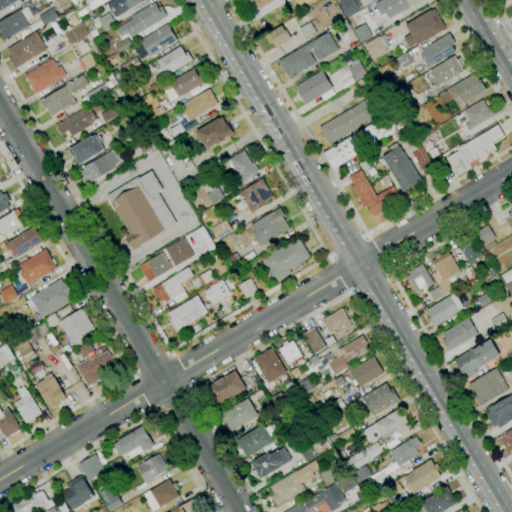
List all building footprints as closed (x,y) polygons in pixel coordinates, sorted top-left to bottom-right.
[(18,0),(0,10),(0,0),(18,0)] [(109,0),(91,10),(88,4),(89,3),(87,0),(109,0)] [(144,0),(127,11),(120,0),(144,0)] [(259,9),(253,0),(274,0),(262,8),(262,7),(259,9)] [(346,17),(338,3),(343,0),(357,0),(361,7),(359,8),(359,9),(346,17)] [(421,0),(408,8),(409,8),(389,19),(386,13),(381,16),(375,4),(381,0),(421,0)] [(131,38),(128,33),(121,37),(116,29),(133,19),(131,17),(155,2),(158,8),(162,6),(168,16),(131,38)] [(3,41),(0,34),(0,27),(1,27),(0,25),(0,20),(14,13),(14,14),(20,10),(21,10),(27,7),(34,18),(27,22),(30,26),(3,41)] [(44,26),(38,16),(52,7),(58,17),(44,26)] [(80,17),(77,12),(84,7),(88,13),(80,17)] [(409,47),(403,38),(411,34),(405,25),(431,10),(434,8),(445,27),(442,29),(443,30),(418,46),(416,43),(409,47)] [(106,31),(98,19),(109,12),(116,24),(106,31)] [(341,37),(336,29),(335,29),(336,30),(334,32),(331,28),(346,19),(352,31),(341,37)] [(306,40),(299,28),(310,22),(317,33),(306,40)] [(71,45),(64,34),(82,23),(89,34),(71,45)] [(150,57),(140,40),(168,24),(178,40),(150,57)] [(361,43),(354,31),(365,24),(372,36),(361,43)] [(276,48),(273,43),(270,44),(265,35),(284,25),(292,39),(276,48)] [(15,69),(9,59),(12,57),(7,49),(36,32),(47,50),(15,69)] [(290,81),(284,71),(283,72),(282,69),(283,68),(279,62),(328,32),(338,49),(318,61),(313,52),(314,51),(313,49),(309,51),(315,63),(302,71),(303,72),(295,77),(290,81)] [(427,68),(420,56),(423,54),(421,50),(449,33),(455,43),(451,46),(455,52),(435,64),(427,68)] [(373,60),(364,45),(378,36),(379,38),(384,34),(391,45),(385,48),(387,51),(373,60)] [(118,53),(115,46),(128,38),(131,46),(118,53)] [(162,78),(157,70),(161,67),(157,60),(164,56),(181,46),(185,53),(187,51),(193,60),(166,76),(162,78)] [(401,69),(395,59),(407,52),(413,62),(401,69)] [(84,71),(77,60),(89,53),(96,64),(84,71)] [(440,86),(430,70),(454,56),(456,60),(459,58),(464,65),(461,67),(463,71),(455,76),(455,77),(440,86)] [(119,68),(136,57),(142,67),(124,77),(119,68)] [(345,89),(341,82),(352,75),(348,68),(352,65),(350,63),(357,58),(367,74),(356,81),(356,82),(345,89)] [(35,94),(24,76),(37,68),(37,67),(39,66),(48,61),(48,60),(50,59),(51,60),(53,59),(58,68),(60,66),(66,76),(35,94)] [(170,101),(166,94),(167,93),(166,92),(165,92),(162,87),(169,83),(172,88),(173,90),(174,89),(170,82),(194,68),(198,75),(200,74),(205,82),(179,98),(178,96),(170,101)] [(306,105),(295,87),(322,71),(333,88),(306,105)] [(463,104),(459,97),(454,99),(448,88),(475,73),(479,80),(480,79),(487,90),(463,104)] [(51,117),(47,109),(45,110),(39,101),(44,98),(44,99),(68,85),(67,84),(71,81),(71,82),(83,75),(88,84),(70,95),(75,103),(51,117)] [(90,102),(85,94),(101,85),(102,86),(103,84),(107,90),(104,91),(105,93),(90,102)] [(404,113),(392,93),(402,87),(414,107),(404,113)] [(190,121),(181,106),(209,89),(219,104),(190,121)] [(330,144),(319,127),(367,99),(367,100),(374,96),(380,105),(373,110),(377,116),(330,144)] [(468,131),(465,125),(469,122),(463,111),(482,100),(487,108),(490,105),(496,115),(468,131)] [(444,120),(441,115),(442,114),(441,113),(444,111),(443,110),(453,104),(458,113),(448,119),(448,118),(444,120)] [(72,137),(68,131),(61,135),(56,126),(68,119),(89,106),(97,120),(91,123),(92,124),(72,137)] [(105,123),(101,115),(112,108),(117,116),(105,123)] [(430,161),(434,159),(439,168),(426,176),(400,133),(397,135),(395,132),(333,169),(324,153),(398,108),(430,161)] [(207,150),(196,132),(219,118),(219,119),(222,117),(227,126),(229,125),(234,134),(226,138),(226,139),(218,145),(217,144),(207,150)] [(169,129),(172,136),(183,130),(179,124),(169,129)] [(457,176),(446,158),(459,151),(457,149),(498,125),(505,137),(493,144),(496,149),(490,153),(492,157),(487,160),(486,158),(480,162),(480,163),(472,168),(471,168),(457,176)] [(143,155),(139,149),(135,151),(129,143),(146,132),(155,148),(143,155)] [(422,143),(419,137),(427,133),(430,139),(422,143)] [(77,165),(72,157),(73,156),(69,149),(92,136),(93,136),(96,135),(104,149),(101,151),(102,152),(80,165),(79,163),(77,165)] [(170,151),(166,144),(174,139),(178,146),(170,151)] [(403,192),(386,163),(383,165),(380,160),(383,159),(382,157),(388,153),(386,149),(396,143),(399,147),(400,146),(408,160),(409,160),(422,181),(403,192)] [(87,183),(80,171),(83,170),(82,168),(116,148),(125,163),(91,182),(90,181),(87,183)] [(238,184),(233,175),(237,172),(229,159),(244,150),(252,163),(254,162),(258,170),(256,171),(257,172),(238,184)] [(375,195),(360,170),(348,177),(352,185),(351,186),(369,218),(400,200),(391,186),(375,195)] [(134,250),(126,236),(129,234),(111,203),(112,203),(107,195),(139,176),(140,178),(152,171),(163,190),(158,192),(176,223),(139,246),(139,247),(134,250)] [(252,213),(248,206),(248,207),(243,200),(244,199),(240,192),(262,179),(273,197),(267,201),(266,200),(263,202),(265,205),(252,213)] [(212,205),(206,195),(210,192),(205,185),(210,181),(215,189),(218,188),(224,197),(212,205)] [(0,213),(0,192),(3,196),(6,194),(11,201),(7,203),(9,207),(0,213)] [(260,247),(252,234),(255,232),(251,225),(260,219),(280,207),(285,216),(283,217),(290,229),(260,247)] [(511,207),(503,212),(511,228),(511,207)] [(2,236),(0,232),(0,219),(17,209),(25,222),(2,236)] [(217,241),(210,229),(226,220),(233,232),(217,241)] [(484,245),(478,236),(476,237),(474,233),(487,225),(495,238),(484,245)] [(14,258),(11,253),(12,252),(10,249),(7,251),(4,246),(7,244),(7,243),(34,226),(44,242),(19,257),(18,256),(14,258)] [(195,230),(202,241),(208,237),(201,226),(195,230)] [(470,266),(456,243),(470,235),(482,255),(473,261),(474,263),(470,266)] [(277,282),(271,271),(272,270),(269,272),(262,260),(264,258),(264,257),(299,237),(310,257),(290,269),(292,273),(277,282)] [(148,282),(139,266),(162,253),(167,262),(171,260),(165,249),(184,238),(194,256),(148,282)] [(28,285),(25,278),(23,279),(22,276),(23,276),(21,273),(24,272),(19,265),(45,249),(57,268),(28,285)] [(438,287),(437,286),(438,285),(431,274),(436,271),(435,270),(436,270),(435,267),(434,268),(431,264),(433,263),(431,261),(435,258),(434,257),(436,256),(435,254),(438,252),(439,254),(441,256),(448,251),(460,271),(449,278),(450,279),(453,277),(457,283),(453,286),(455,289),(444,296),(438,287)] [(232,271),(225,259),(236,253),(243,264),(232,271)] [(415,294),(405,277),(410,274),(409,272),(421,264),(422,266),(423,265),(434,283),(426,288),(425,287),(421,289),(422,290),(415,294)] [(470,280),(464,270),(471,266),(474,270),(476,268),(480,274),(470,280)] [(177,304),(173,298),(165,302),(164,300),(162,301),(160,298),(157,299),(153,292),(154,291),(152,289),(158,285),(158,286),(175,276),(175,275),(188,268),(193,276),(180,284),(185,291),(184,292),(187,297),(177,304)] [(203,286),(197,277),(209,270),(214,279),(203,286)] [(246,299),(238,285),(250,278),(258,292),(246,299)] [(42,318),(35,307),(31,309),(26,301),(30,299),(30,298),(61,279),(64,284),(69,292),(68,293),(72,300),(42,318)] [(203,291),(211,306),(229,295),(221,281),(203,291)] [(7,303),(0,292),(11,285),(18,296),(7,303)] [(444,296),(434,301),(428,292),(438,287),(444,296)] [(481,307),(476,298),(487,292),(492,301),(481,307)] [(434,327),(429,320),(431,319),(426,310),(449,296),(455,293),(464,308),(458,311),(459,312),(434,327)] [(178,330),(176,330),(173,325),(173,322),(168,313),(197,295),(207,312),(178,330)] [(74,347),(72,343),(59,322),(82,308),(91,324),(92,324),(94,327),(93,328),(94,329),(82,336),(85,341),(74,347)] [(214,312),(217,317),(222,314),(219,309),(214,312)] [(336,329),(334,330),(334,329),(328,333),(321,321),(342,309),(352,327),(339,334),(336,329)] [(31,344),(24,333),(45,321),(44,319),(54,313),(58,320),(57,324),(49,329),(51,332),(39,339),(31,344)] [(497,333),(490,320),(503,313),(510,325),(497,333)] [(449,352),(442,341),(445,339),(442,333),(468,317),(478,334),(449,352)] [(315,354),(303,334),(314,327),(326,348),(315,354)] [(335,375),(330,367),(320,374),(317,368),(322,365),(322,364),(316,355),(328,349),(336,345),(339,349),(362,335),(367,344),(366,345),(370,351),(359,357),(357,355),(346,362),(348,367),(335,375)] [(329,346),(325,340),(332,336),(336,342),(329,346)] [(468,378),(466,376),(464,377),(454,359),(472,348),(473,350),(491,339),(500,355),(482,366),(475,370),(477,372),(468,378)] [(25,363),(16,347),(27,340),(36,356),(25,363)] [(292,367),(290,363),(288,365),(279,349),(284,346),(282,343),(286,341),(288,344),(293,341),(303,358),(296,362),(295,360),(294,361),(296,364),(292,367)] [(77,348),(89,342),(95,353),(83,359),(77,348)] [(0,347),(5,344),(10,351),(14,358),(0,367),(0,347)] [(268,384),(253,359),(272,348),(286,372),(268,384)] [(87,387),(75,367),(78,365),(89,358),(91,360),(93,359),(93,358),(96,356),(96,357),(107,351),(115,364),(98,373),(101,379),(87,387)] [(310,369),(306,362),(309,360),(309,359),(315,356),(320,363),(314,366),(310,369)] [(359,387),(358,384),(355,386),(352,381),(354,380),(349,371),(374,357),(384,373),(359,387)] [(481,406),(477,399),(475,400),(471,392),(472,391),(468,384),(496,368),(509,390),(481,406)] [(217,406),(212,397),(211,398),(205,388),(214,383),(213,383),(222,377),(223,378),(235,370),(246,389),(217,406)] [(50,409),(41,394),(42,394),(36,384),(45,379),(44,377),(51,373),(53,378),(54,377),(61,389),(60,389),(66,399),(59,403),(60,405),(57,406),(57,405),(52,408),(50,409)] [(304,396),(299,387),(301,386),(299,383),(307,378),(313,389),(312,389),(314,391),(304,396)] [(373,415),(362,397),(386,383),(390,389),(392,388),(399,399),(373,415)] [(29,424),(28,422),(26,424),(17,409),(14,403),(22,398),(20,395),(27,390),(41,414),(35,418),(36,420),(29,424)] [(311,404),(307,397),(311,394),(315,401),(311,404)] [(499,428),(497,425),(494,427),(486,413),(489,411),(487,408),(495,403),(495,404),(511,394),(511,419),(506,423),(507,424),(499,428)] [(334,413),(329,405),(340,397),(345,406),(334,413)] [(232,432),(227,423),(226,424),(221,415),(248,398),(258,415),(232,432)] [(267,417),(264,411),(273,405),(276,411),(267,417)] [(6,438),(4,435),(0,428),(0,409),(2,412),(8,408),(20,429),(6,438)] [(382,444),(378,438),(369,444),(362,431),(375,424),(374,424),(388,416),(388,415),(397,410),(400,416),(404,414),(411,426),(407,428),(408,429),(398,435),(396,432),(388,437),(390,440),(382,444)] [(280,434),(276,427),(283,423),(287,430),(280,434)] [(247,458),(237,440),(264,424),(274,442),(247,458)] [(130,459),(127,454),(126,454),(125,454),(121,456),(118,452),(115,454),(112,449),(115,447),(113,444),(118,441),(143,426),(154,445),(143,451),(130,459)] [(340,444),(336,437),(352,427),(356,434),(340,444)] [(511,451),(509,453),(500,438),(505,435),(505,434),(511,429),(511,451)] [(369,481),(372,479),(371,477),(395,462),(389,452),(416,436),(420,444),(418,445),(418,449),(417,450),(418,453),(412,457),(413,458),(385,475),(390,482),(375,491),(369,481)] [(351,472),(345,461),(366,448),(367,448),(377,442),(383,452),(372,459),(351,472)] [(306,463),(298,452),(308,444),(316,456),(306,463)] [(260,478),(252,464),(254,463),(254,461),(268,453),(270,455),(277,451),(284,447),(292,460),(263,477),(263,476),(260,478)] [(146,483),(137,466),(142,463),(143,463),(159,454),(168,469),(152,479),(146,483)] [(88,480),(79,464),(95,455),(104,471),(88,480)] [(114,473),(109,464),(120,457),(125,466),(114,473)] [(414,493),(404,477),(413,472),(412,471),(431,459),(435,466),(437,464),(440,470),(438,471),(441,477),(414,493)] [(277,508),(270,497),(274,494),(270,487),(296,471),(296,472),(315,460),(320,467),(312,472),(314,476),(302,483),(306,490),(277,508)] [(357,484),(351,474),(352,473),(364,465),(365,466),(367,465),(372,474),(370,475),(357,484)] [(325,487),(318,475),(328,468),(336,480),(325,487)] [(72,510),(62,492),(68,488),(66,485),(82,475),(84,478),(83,478),(94,497),(72,510)] [(342,494),(335,482),(338,480),(339,481),(350,475),(356,486),(342,494)] [(153,511),(147,502),(148,501),(144,494),(169,479),(172,484),(175,482),(179,489),(176,490),(179,496),(153,511)] [(335,483),(345,500),(339,504),(341,507),(332,511),(330,511),(323,500),(307,511),(285,511),(302,502),(302,503),(335,483)] [(442,511),(426,511),(424,511),(419,511),(417,508),(422,505),(421,503),(447,486),(458,503),(442,511)] [(109,511),(103,503),(105,502),(99,493),(108,487),(113,496),(117,495),(122,504),(109,511)] [(382,500),(378,493),(384,489),(388,496),(382,500)] [(12,511),(9,507),(34,492),(35,494),(39,491),(40,492),(42,491),(49,501),(51,500),(54,505),(46,510),(43,506),(33,511),(12,511)] [(400,510),(393,499),(404,492),(410,503),(400,510)] [(169,511),(192,499),(199,511),(169,511)] [(395,511),(373,511),(371,508),(379,503),(380,504),(390,499),(397,511),(395,511)]
